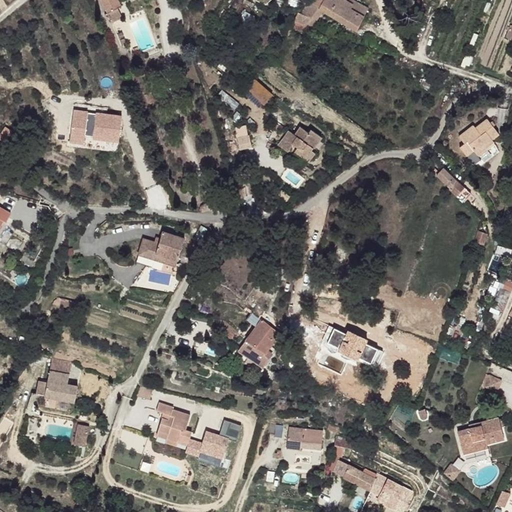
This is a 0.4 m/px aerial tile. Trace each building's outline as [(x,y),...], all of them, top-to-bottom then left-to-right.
[(103,0),(108,8),(120,1),(121,0),(103,0)] [(369,7),(355,0),(354,0),(352,3),(346,0),(322,0),(322,1),(319,0),(315,0),(315,2),(310,0),(308,0),(302,11),(298,10),(292,25),(303,31),(309,23),(314,26),(325,10),(348,24),(358,29),(369,7)] [(120,1),(108,8),(114,16),(125,9),(120,1)] [(256,76),(246,84),(261,104),(271,96),(256,76)] [(121,116),(74,110),(70,143),(83,145),(84,137),(119,143),(121,116)] [(301,115),(289,129),(297,136),(303,130),(307,132),(304,136),(318,148),(325,140),(320,135),(331,123),(321,115),(319,118),(312,111),(305,118),(301,115)] [(472,122),(456,132),(461,139),(457,142),(464,151),(471,147),(474,149),(491,138),(489,135),(496,130),(487,115),(473,123),(472,122)] [(12,132),(5,127),(0,133),(0,139),(4,142),(12,132)] [(471,147),(464,151),(471,159),(495,144),(491,138),(474,149),(471,147)] [(451,188),(450,189),(464,202),(473,193),(444,168),(438,175),(451,188)] [(12,209),(0,202),(0,214),(7,218),(12,209)] [(7,218),(0,214),(0,237),(1,238),(11,220),(7,218)] [(144,235),(140,250),(166,256),(167,251),(179,254),(182,245),(171,239),(176,229),(164,227),(161,234),(160,238),(155,237),(144,235)] [(176,229),(171,239),(182,245),(185,232),(176,229)] [(476,239),(475,244),(482,246),(487,234),(479,232),(476,239)] [(167,251),(166,256),(178,260),(179,254),(167,251)] [(335,290),(331,301),(337,304),(340,292),(335,290)] [(334,332),(328,343),(336,347),(342,335),(345,335),(349,330),(354,316),(342,311),(332,331),(334,332)] [(354,316),(349,330),(354,332),(359,318),(354,316)] [(228,326),(224,329),(230,334),(230,336),(235,340),(240,334),(228,326)] [(246,339),(239,347),(263,366),(271,355),(271,353),(268,350),(274,343),(256,327),(246,339)] [(336,347),(355,356),(364,337),(354,332),(349,330),(345,335),(342,335),(336,347)] [(52,371),(46,395),(78,401),(81,387),(71,384),(73,375),(52,371)] [(500,377),(487,372),(482,385),(495,390),(500,377)] [(141,390),(139,399),(152,401),(154,392),(141,390)] [(164,421),(160,433),(170,437),(168,442),(179,446),(180,443),(189,446),(193,434),(188,432),(192,419),(174,412),(175,410),(161,406),(158,414),(164,417),(171,419),(169,423),(164,421)] [(419,412),(422,418),(425,419),(428,416),(425,410),(419,412)] [(471,425),(469,426),(481,443),(480,447),(489,444),(488,440),(507,435),(501,414),(482,419),(483,423),(471,425)] [(332,422),(328,427),(335,430),(338,425),(332,422)] [(91,428),(81,426),(77,442),(87,444),(91,428)] [(467,426),(462,437),(466,451),(480,447),(481,443),(469,426),(467,426)] [(289,449),(302,449),(303,447),(303,435),(303,428),(290,428),(289,449)] [(160,433),(158,439),(168,442),(170,437),(160,433)] [(324,435),(303,435),(303,447),(314,447),(319,447),(324,447),(324,435)] [(327,447),(326,453),(349,456),(351,447),(355,448),(356,439),(337,436),(335,448),(327,447)] [(338,459),(330,472),(334,473),(341,461),(338,459)] [(341,461),(334,473),(368,491),(375,478),(341,461)] [(461,469),(452,462),(445,471),(454,478),(461,469)] [(396,490),(375,478),(368,491),(389,502),(396,490)]
